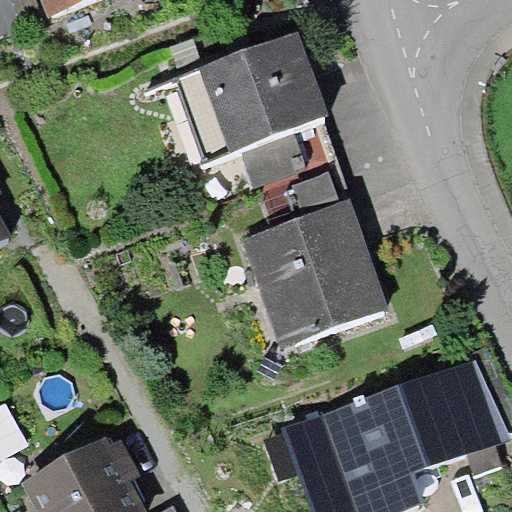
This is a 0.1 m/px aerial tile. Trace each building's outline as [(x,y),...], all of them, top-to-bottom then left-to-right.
[(11,0),(0,0),(0,26),(19,20),(11,0)] [(38,0),(45,16),(85,0),(38,0)] [(206,169),(242,157),(324,130),(294,42),(176,81),(206,169)] [(0,241),(9,237),(0,221),(0,196),(2,195),(0,191),(0,241)] [(386,318),(347,201),(266,231),(236,242),(251,289),(262,286),(284,352),(386,318)] [(477,369),(319,426),(345,494),(509,435),(477,369)] [(108,436),(12,487),(25,511),(178,511),(177,509),(171,511),(137,511),(126,490),(145,480),(125,442),(114,448),(108,436)]
